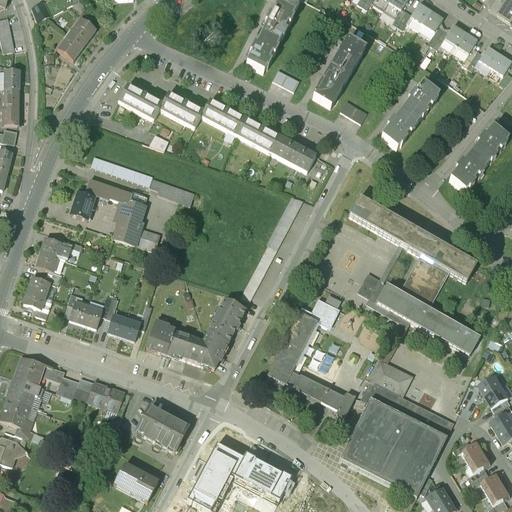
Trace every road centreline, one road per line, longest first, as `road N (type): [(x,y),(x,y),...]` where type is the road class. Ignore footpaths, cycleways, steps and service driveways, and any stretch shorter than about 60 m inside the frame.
road 1 (residential): [(351,146),(215,412)]
road 2 (residential): [(351,146),(131,37)]
road 3 (residential): [(0,339),(215,412)]
road 4 (residential): [(20,0),(31,71),(31,201)]
road 5 (tertiary): [(31,201),(80,103),(131,37)]
road 6 (residential): [(215,412),(285,445),(358,511)]
road 7 (residential): [(511,91),(420,196)]
road 8 (residential): [(511,279),(420,196)]
